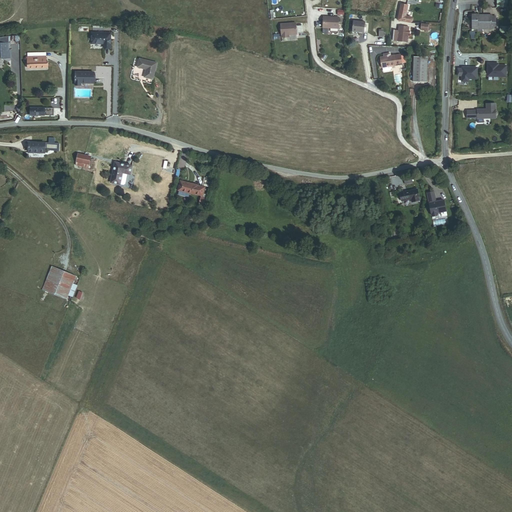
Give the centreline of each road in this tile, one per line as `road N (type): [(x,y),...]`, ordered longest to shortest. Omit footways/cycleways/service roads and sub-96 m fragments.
road 1 (unclassified): [(430,163),(328,177),(114,126),(0,129)]
road 2 (tertiary): [(445,160),(511,342)]
road 3 (tertiary): [(453,0),(445,160)]
road 4 (unclassified): [(322,66),(396,101),(399,137),(430,163)]
